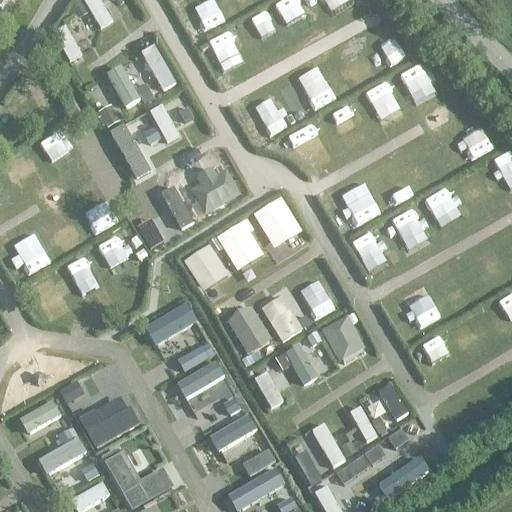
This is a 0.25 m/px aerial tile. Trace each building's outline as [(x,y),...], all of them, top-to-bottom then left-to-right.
[(0,0),(0,12),(1,13),(11,0),(0,0)] [(97,0),(80,0),(100,33),(113,25),(97,0)] [(70,67),(82,60),(65,29),(53,37),(70,67)] [(176,87),(154,49),(141,57),(163,95),(176,87)] [(106,78),(125,111),(140,103),(121,70),(106,78)] [(150,115),(167,147),(179,140),(162,109),(150,115)] [(124,128),(110,136),(137,184),(152,176),(124,128)] [(239,197),(219,162),(206,169),(227,205),(239,197)] [(203,221),(177,174),(166,180),(191,227),(203,221)] [(229,236),(219,243),(234,271),(245,265),(229,236)] [(340,372),(353,365),(331,327),(318,334),(340,372)] [(318,382),(300,350),(286,357),(304,390),(318,382)] [(267,376),(254,383),(271,413),(284,406),(267,376)] [(396,425),(409,417),(390,388),(378,396),(396,425)] [(27,439),(61,419),(52,405),(20,424),(27,439)] [(365,445),(376,440),(360,411),(349,416),(365,445)] [(345,464),(324,428),(312,434),(332,471),(345,464)] [(39,465),(46,480),(86,458),(78,442),(39,465)] [(417,464),(386,484),(394,496),(425,476),(417,464)] [(245,511),(285,490),(275,473),(228,500),(234,511),(245,511)] [(103,486),(70,505),(74,511),(86,511),(110,499),(103,486)] [(323,493),(333,511),(350,511),(336,486),(323,493)]
